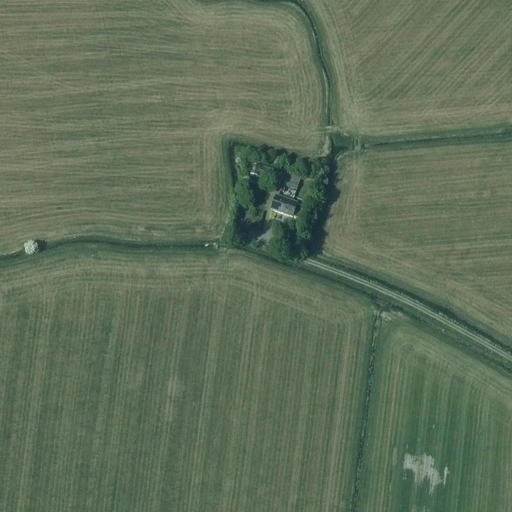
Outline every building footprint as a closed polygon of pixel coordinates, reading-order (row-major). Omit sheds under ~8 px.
[(259,167),(253,165),(250,165),(248,171),(251,172),(250,175),(257,177),(259,167)] [(258,175),(271,179),(273,172),(260,168),(258,175)] [(285,187),(296,191),(299,185),(287,181),(285,187)] [(271,211),(293,219),(293,218),(300,220),(304,209),(297,207),(298,204),(276,197),(271,211)] [(245,229),(248,219),(239,218),(237,227),(245,229)] [(235,239),(243,241),(245,234),(237,233),(235,239)]
